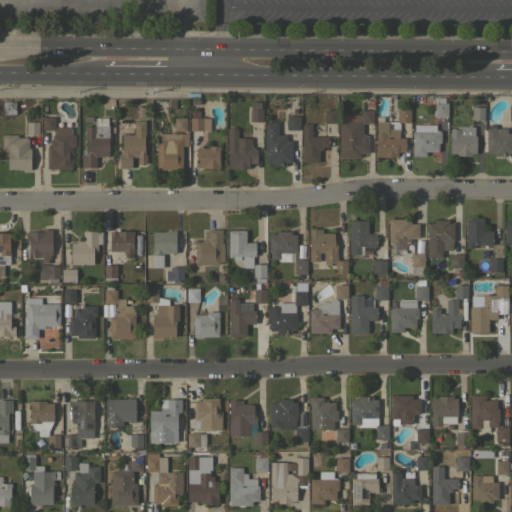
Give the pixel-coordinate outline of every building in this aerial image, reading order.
[(446,117),(433,117),(433,103),(435,103),(436,98),(445,98),(445,103),(446,103),(446,117)] [(15,113),(2,114),(2,101),(15,101),(15,113)] [(262,121),(249,121),(250,108),(251,101),(260,101),(260,108),(262,108),(262,121)] [(47,111),(49,106),(58,110),(55,115),(47,111)] [(136,107),(145,107),(145,117),(136,117),(136,107)] [(483,120),(471,119),(471,107),(484,107),(483,120)] [(324,109),(336,109),(336,122),(335,122),(335,124),(326,124),(326,123),(324,123),(324,109)] [(409,122),(397,123),(397,110),(409,109),(409,122)] [(338,157),(339,120),(343,120),(343,114),(360,115),(360,110),(373,110),(373,123),(362,123),(361,134),(365,134),(365,135),(367,135),(367,139),(368,139),(368,152),(359,152),(359,157),(338,157)] [(299,129),(286,129),(286,115),(299,115),(299,129)] [(42,116),(54,116),(54,130),(42,130),(42,116)] [(186,131),(174,131),(174,118),(186,117),(186,131)] [(190,117),(209,117),(209,130),(190,130),(190,117)] [(95,156),(95,167),(81,167),(81,154),(85,154),(85,136),(85,126),(94,126),(94,125),(94,118),(107,118),(107,125),(108,125),(108,156),(95,156)] [(133,120),(144,120),(144,135),(144,154),(146,154),(146,163),(137,163),(137,157),(131,156),(131,168),(119,168),(119,153),(121,153),(122,134),(133,134),(133,120)] [(26,121),(38,121),(38,134),(26,134),(26,121)] [(264,121),(277,121),(277,134),(286,134),(286,140),(291,140),(291,162),(286,162),(286,165),(271,165),(271,162),(264,162),(264,121)] [(399,131),(398,131),(398,138),(404,138),(404,152),(396,152),(396,157),(375,157),(375,134),(376,134),(376,122),(396,122),(399,125),(399,131)] [(328,136),(328,146),(322,146),(322,150),(319,150),(318,162),(301,161),(302,123),(311,123),(311,131),(312,131),(312,134),(311,134),(311,136),(328,136)] [(412,131),(414,131),(414,124),(435,124),(435,131),(440,131),(440,143),(438,143),(438,151),(425,151),(425,156),(412,156),(412,131)] [(471,153),(471,155),(456,155),(456,153),(450,153),(450,129),(458,129),(458,126),(474,126),(474,135),(476,135),(476,153),(471,153)] [(47,168),(46,146),(47,146),(47,143),(49,143),(49,140),(52,140),(52,135),(55,135),(55,127),(71,127),(71,135),(72,135),(72,168),(47,168)] [(228,168),(227,129),(237,128),(237,137),(251,137),(251,147),(255,147),(255,149),(256,148),(257,163),(249,163),(249,168),(228,168)] [(511,153),(508,153),(508,156),(493,156),(493,153),(486,153),(486,128),(507,128),(507,133),(511,133),(511,153)] [(7,147),(2,147),(2,134),(17,134),(17,137),(28,137),(28,148),(30,148),(30,169),(18,169),(7,169),(7,147)] [(156,134),(180,134),(180,139),(182,139),(182,169),(156,169),(156,134)] [(203,168),(203,166),(196,166),(195,148),(197,148),(197,146),(202,146),(202,148),(208,148),(208,145),(219,145),(219,148),(218,148),(218,164),(219,164),(219,168),(203,168)] [(466,218),(483,219),(483,231),(492,231),(492,245),(473,244),(473,248),(466,248),(466,218)] [(397,249),(397,242),(389,242),(389,219),(410,219),(410,223),(418,223),(418,238),(410,238),(410,242),(404,249),(397,249)] [(349,220),(367,220),(367,233),(370,233),(370,235),(376,235),(376,246),(374,246),(374,250),(363,250),(363,254),(349,254),(349,220)] [(427,223),(434,223),(434,220),(448,220),(448,223),(453,223),(453,241),(452,241),(452,250),(441,250),(441,258),(427,257),(427,223)] [(511,245),(511,221),(502,221),(501,246),(511,245)] [(324,252),(319,252),(319,261),(309,261),(309,228),(322,228),(322,232),(331,232),(331,233),(334,233),(334,241),(336,241),(336,250),(337,250),(337,259),(346,259),(347,273),(334,273),(334,264),(324,264),(324,252)] [(52,255),(50,255),(50,259),(48,259),(48,263),(28,263),(28,240),(25,240),(25,232),(28,232),(28,231),(41,231),(41,229),(51,229),(52,255)] [(201,241),(201,239),(204,239),(204,237),(208,237),(207,229),(222,229),(222,243),(223,243),(223,262),(219,262),(219,264),(195,264),(194,241),(201,241)] [(110,251),(110,231),(133,230),(133,233),(133,253),(123,253),(123,250),(110,251)] [(228,230),(246,230),(246,242),(255,242),(255,256),(252,256),(252,267),(242,267),(242,256),(240,256),(240,260),(232,260),(232,256),(228,256),(228,230)] [(71,264),(70,242),(76,242),(76,240),(83,240),(83,231),(101,231),(101,244),(97,244),(97,252),(93,252),(93,264),(71,264)] [(165,231),(175,231),(175,253),(162,253),(163,267),(149,267),(149,254),(152,254),(152,251),(152,231),(165,231)] [(296,252),(290,252),(290,261),(277,261),(277,259),(269,259),(269,234),(276,234),(276,231),(291,231),(291,234),(296,234),(296,252)] [(0,232),(10,232),(10,236),(9,236),(9,250),(10,250),(10,264),(4,264),(4,276),(0,276),(0,232)] [(411,253),(424,253),(424,266),(423,266),(423,276),(409,276),(409,269),(412,269),(412,266),(411,266),(411,253)] [(450,254),(462,254),(462,267),(450,267),(450,254)] [(489,258),(501,258),(501,272),(489,272),(489,258)] [(306,273),(294,273),(294,259),(306,259),(306,273)] [(373,259),(386,260),(386,273),(373,273),(373,259)] [(59,278),(57,278),(57,283),(48,283),(48,279),(38,279),(38,266),(42,266),(42,264),(47,264),(47,265),(59,265),(59,278)] [(103,264),(116,264),(116,277),(104,277),(103,264)] [(265,277),(253,277),(253,264),(265,264),(265,277)] [(183,279),(179,279),(179,282),(173,282),(173,279),(171,279),(171,280),(166,280),(166,270),(170,270),(170,267),(182,266),(183,279)] [(75,268),(76,281),(61,281),(61,269),(75,268)] [(294,305),(293,287),(297,286),(297,283),(305,283),(306,305),(294,305)] [(109,316),(115,316),(115,306),(116,306),(116,303),(104,303),(104,284),(109,284),(109,289),(116,289),(116,298),(125,298),(125,306),(134,306),(134,313),(134,337),(109,338),(109,316)] [(430,333),(430,308),(439,308),(439,313),(446,313),(446,299),(455,299),(455,284),(467,284),(467,297),(457,298),(457,311),(458,311),(458,313),(461,313),(461,323),(459,323),(459,327),(451,327),(451,332),(430,333)] [(374,285),(387,285),(387,299),(374,299),(374,285)] [(469,306),(471,306),(471,295),(482,295),(482,294),(494,295),(494,285),(507,285),(507,298),(507,309),(496,309),(496,319),(488,319),(488,332),(469,332),(469,306)] [(334,298),(333,286),(346,286),(346,298),(334,298)] [(413,286),(427,286),(427,299),(414,299),(413,286)] [(199,302),(186,302),(186,288),(199,288),(199,302)] [(75,303),(63,303),(62,289),(75,289),(75,303)] [(144,302),(143,289),(157,289),(157,302),(144,302)] [(266,302),(253,302),(253,289),(265,289),(266,302)] [(349,295),(362,295),(362,299),(373,299),(373,307),(377,307),(377,318),(375,318),(375,320),(367,320),(367,334),(349,334),(349,295)] [(228,298),(238,298),(238,303),(251,303),(251,310),(255,310),(255,323),(246,323),(246,336),(229,336),(228,298)] [(337,300),(338,314),(339,328),(330,328),(330,332),(309,333),(309,309),(317,309),(317,307),(319,304),(321,303),(323,302),(326,301),(329,301),(331,299),(337,300)] [(402,328),(402,333),(389,333),(389,308),(398,308),(398,300),(414,300),(414,308),(417,308),(417,320),(415,320),(415,328),(402,328)] [(0,301),(10,301),(10,326),(15,326),(15,336),(8,336),(8,337),(2,337),(2,336),(0,336),(0,301)] [(59,303),(59,326),(44,326),(44,328),(37,328),(37,337),(24,338),(23,324),(26,324),(26,303),(59,303)] [(269,306),(278,306),(278,303),(293,303),(293,306),(294,306),(294,312),(296,312),(296,331),(291,331),(291,334),(276,334),(276,331),(269,331),(269,306)] [(93,338),(76,338),(76,335),(68,335),(68,316),(73,316),(73,308),(82,308),(82,305),(96,305),(96,316),(93,316),(93,338)] [(163,337),(152,337),(152,315),(156,315),(156,305),(178,305),(178,320),(175,320),(175,336),(163,337)] [(207,311),(218,311),(218,336),(193,336),(193,314),(207,314),(207,311)] [(390,395),(412,395),(412,399),(420,399),(420,413),(412,414),(413,423),(398,423),(398,425),(391,425),(390,395)] [(431,398),(437,398),(437,395),(452,396),(452,398),(457,398),(457,416),(456,416),(456,423),(441,423),(441,416),(440,416),(440,425),(431,425),(431,398)] [(508,440),(506,440),(506,446),(494,446),(495,426),(489,426),(489,431),(479,431),(479,428),(470,428),(470,395),(484,395),(484,400),(496,400),(496,408),(498,408),(498,419),(497,419),(497,426),(508,426),(508,440)] [(350,399),(357,399),(357,396),(372,396),(372,399),(377,399),(378,417),(377,417),(377,425),(388,425),(388,439),(375,439),(375,427),(358,427),(358,424),(350,424),(350,399)] [(221,430),(199,430),(199,428),(194,428),(194,419),(194,400),(201,400),(201,398),(218,397),(218,411),(221,411),(221,430)] [(310,397),(323,397),(323,401),(335,401),(335,410),(337,410),(337,420),(333,420),(333,429),(310,429),(310,397)] [(126,398),(135,398),(135,422),(128,422),(128,420),(122,420),(122,425),(105,425),(105,418),(105,399),(126,398)] [(0,442),(0,399),(12,399),(12,412),(8,412),(8,430),(8,434),(7,434),(7,442),(0,442)] [(149,432),(149,410),(160,410),(160,407),(161,407),(160,399),(180,399),(181,411),(182,411),(183,431),(177,431),(177,432),(154,432),(149,432)] [(270,402),(277,402),(277,399),(291,399),(291,402),(297,402),(297,420),(295,420),(295,427),(307,427),(307,441),(306,441),(306,446),(296,446),(295,441),(294,429),(278,430),(278,427),(270,427),(270,402)] [(48,434),(59,434),(59,447),(47,447),(47,436),(38,436),(38,430),(30,430),(30,423),(29,423),(29,419),(30,419),(30,405),(29,405),(29,400),(46,400),(46,403),(53,403),(53,421),(52,421),(48,431),(48,434)] [(94,400),(94,404),(93,404),(93,419),(94,419),(94,429),(93,429),(93,438),(80,438),(80,447),(63,447),(63,434),(76,434),(76,429),(75,429),(75,420),(70,420),(70,400),(94,400)] [(228,400),(241,400),(241,404),(251,404),(253,404),(253,413),(256,413),(256,423),(256,431),(266,431),(266,445),(254,445),(254,435),(228,435),(228,400)] [(347,441),(335,441),(335,428),(347,428),(347,441)] [(415,442),(415,429),(427,429),(427,442),(415,442)] [(455,431),(457,431),(457,430),(466,430),(466,431),(468,431),(468,445),(455,445),(455,431)] [(142,447),(129,447),(129,433),(142,434),(142,447)] [(187,433),(199,433),(205,433),(205,446),(199,446),(199,447),(187,447),(187,433)] [(120,446),(120,435),(128,435),(128,446),(120,446)] [(476,451),(492,450),(492,458),(476,458),(476,451)] [(182,493),(177,493),(177,505),(160,505),(160,503),(152,503),(152,484),(157,484),(157,471),(146,471),(146,453),(158,453),(158,457),(166,456),(166,472),(182,472),(182,493)] [(21,455),(34,455),(34,470),(21,470),(21,455)] [(63,456),(76,456),(76,463),(77,463),(77,462),(87,462),(87,466),(99,466),(99,482),(93,482),(93,504),(79,504),(79,505),(70,505),(70,483),(71,483),(71,479),(73,479),(73,473),(76,473),(76,469),(74,469),(74,470),(64,470),(64,469),(63,469),(63,456)] [(111,470),(116,470),(116,464),(130,464),(130,456),(142,456),(142,471),(133,471),(133,483),(137,483),(137,505),(111,505),(111,470)] [(211,456),(211,470),(209,470),(209,476),(213,476),(213,481),(218,481),(218,484),(217,484),(218,499),(219,499),(219,503),(199,503),(199,501),(187,501),(187,456),(211,456)] [(375,456),(388,456),(388,470),(375,470),(375,456)] [(415,456),(427,456),(428,469),(427,469),(427,471),(417,471),(417,469),(416,469),(415,456)] [(468,456),(468,470),(455,470),(455,456),(468,456)] [(254,457),(267,457),(267,471),(254,471),(254,457)] [(270,462),(285,462),(285,463),(295,463),(295,457),(307,457),(307,474),(306,474),(306,487),(296,487),(296,500),(292,500),(292,503),(276,503),(276,501),(270,501),(270,462)] [(335,457),(348,457),(348,472),(335,472),(335,457)] [(495,460),(508,460),(508,474),(495,474),(495,460)] [(431,504),(431,466),(443,466),(443,478),(457,478),(458,488),(451,488),(451,492),(448,492),(448,504),(431,504)] [(228,505),(228,467),(242,467),(242,473),(247,473),(247,478),(256,478),(256,486),(259,486),(259,500),(252,501),(252,505),(228,505)] [(391,468),(400,468),(400,477),(404,477),(404,471),(413,471),(413,485),(420,485),(420,499),(412,499),(412,503),(391,503),(391,468)] [(41,504),(41,505),(29,505),(29,483),(32,483),(32,472),(50,472),(49,471),(59,470),(59,479),(53,479),(53,484),(52,484),(52,504),(41,504)] [(310,479),(319,479),(319,471),(332,471),(333,477),(336,477),(336,479),(338,479),(338,490),(336,490),(336,499),(323,499),(323,503),(310,504),(310,479)] [(351,504),(350,471),(355,471),(355,473),(375,473),(375,478),(377,478),(377,491),(368,491),(368,504),(351,504)] [(491,475),(491,482),(497,482),(497,499),(492,499),(492,502),(479,502),(478,499),(471,499),(471,475),(491,475)] [(0,476),(2,476),(2,483),(3,483),(3,477),(10,477),(10,483),(11,483),(11,487),(10,487),(10,502),(11,502),(11,505),(0,505),(0,476)]
